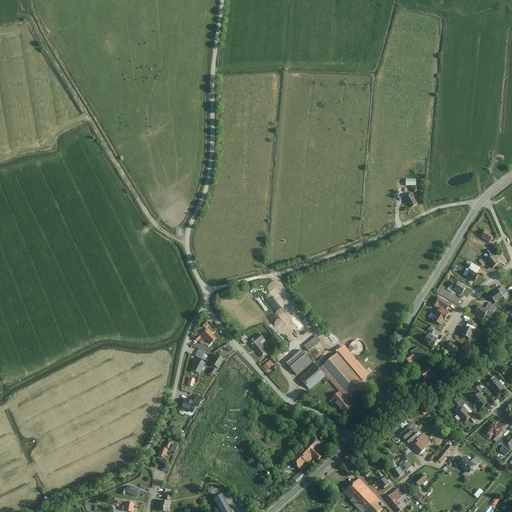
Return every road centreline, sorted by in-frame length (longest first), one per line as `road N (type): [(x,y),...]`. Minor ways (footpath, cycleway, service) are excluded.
road 1 (unclassified): [(221,0),(208,172),(185,233),(207,292)]
road 2 (residential): [(478,204),(433,210),(339,253),(207,292)]
road 3 (tertiary): [(345,449),(388,397),(410,317),(478,204)]
road 4 (residential): [(207,306),(191,326),(170,407),(139,463),(48,511)]
road 5 (residential): [(345,449),(335,424),(282,398),(207,306)]
